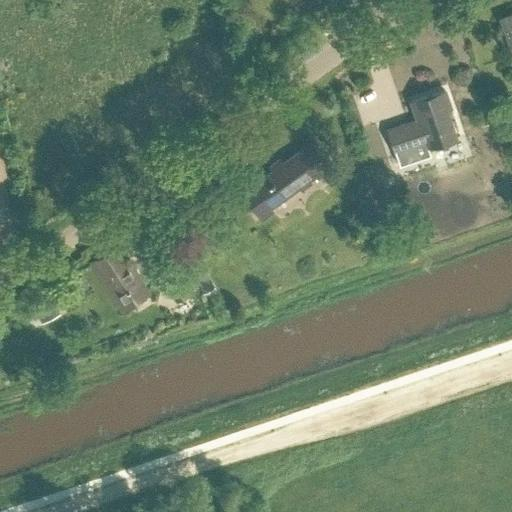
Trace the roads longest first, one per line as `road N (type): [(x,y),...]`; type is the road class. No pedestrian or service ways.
road 1 (track): [(50,511),(511,357)]
road 2 (tertiary): [(0,274),(397,0)]
